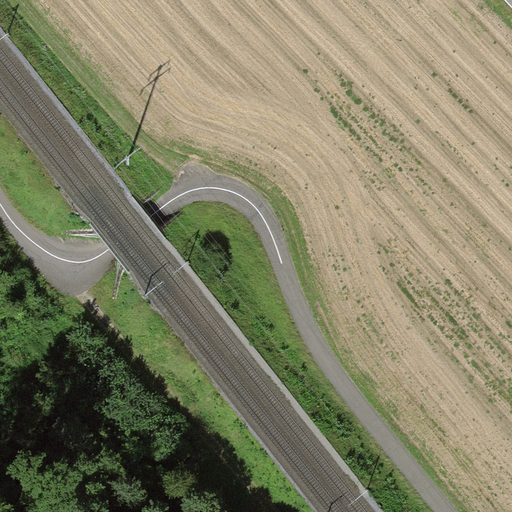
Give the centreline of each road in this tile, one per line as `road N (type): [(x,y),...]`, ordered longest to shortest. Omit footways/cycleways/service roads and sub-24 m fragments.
road 1 (unclassified): [(0,203),(47,252),(68,260),(102,256),(198,190),(229,192),(256,217),(308,337),(444,511)]
road 2 (track): [(277,511),(104,317),(68,260)]
